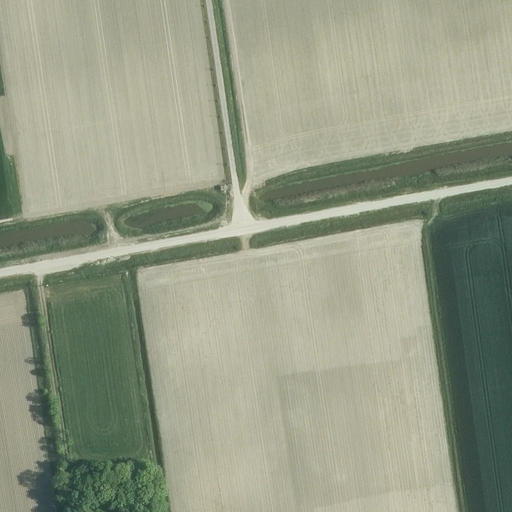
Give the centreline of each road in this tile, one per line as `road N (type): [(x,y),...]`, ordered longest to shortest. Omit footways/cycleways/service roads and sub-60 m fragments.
road 1 (unclassified): [(0,273),(511,180)]
road 2 (unknown): [(38,266),(65,475)]
